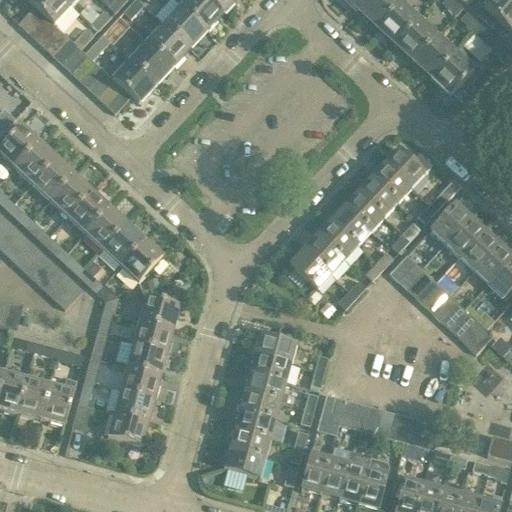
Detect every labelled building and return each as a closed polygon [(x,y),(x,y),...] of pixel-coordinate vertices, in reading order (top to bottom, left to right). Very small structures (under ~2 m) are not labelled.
[(71,11),(59,0),(31,0),(28,4),(34,10),(43,19),(52,27),(54,29),(71,11)] [(80,0),(59,0),(71,11),(80,0)] [(127,2),(124,0),(116,0),(107,10),(114,17),(127,2)] [(204,0),(189,0),(180,10),(206,34),(222,17),(204,0)] [(204,0),(222,17),(237,0),(204,0)] [(342,0),(358,15),(371,0),(342,0)] [(376,32),(400,6),(394,0),(371,0),(358,15),(376,32)] [(462,12),(449,0),(447,0),(442,6),(456,19),(462,12)] [(474,0),(457,0),(467,8),(474,0)] [(511,31),(511,4),(507,0),(492,0),(483,10),(510,34),(511,31)] [(142,10),(135,3),(123,16),(130,23),(142,10)] [(376,32),(395,49),(419,22),(400,6),(376,32)] [(43,19),(34,10),(17,28),(27,37),(43,19)] [(180,10),(163,29),(189,53),(206,34),(180,10)] [(110,21),(103,14),(90,28),(97,35),(110,21)] [(460,23),(474,36),(481,28),(467,15),(460,23)] [(115,38),(127,24),(119,18),(108,31),(115,38)] [(43,19),(27,37),(36,45),(52,27),(43,19)] [(419,22),(395,49),(413,66),(437,39),(419,22)] [(36,45),(44,53),(61,35),(54,29),(52,27),(36,45)] [(500,45),(481,28),(474,36),(475,37),(474,38),(491,54),(500,45)] [(163,29),(146,47),(172,71),(189,53),(163,29)] [(73,46),(79,51),(81,53),(94,39),(86,32),(73,46)] [(53,61),(70,43),(61,35),(44,53),(53,61)] [(102,38),(85,57),(88,60),(92,64),(109,46),(102,38)] [(413,66),(431,82),(455,56),(437,39),(413,66)] [(62,69),(71,60),(79,51),(73,46),(70,43),(53,61),(62,69)] [(155,89),(172,71),(146,47),(129,65),(155,89)] [(83,55),(81,53),(79,51),(71,60),(62,69),(72,78),(88,60),(85,57),(83,55)] [(474,73),(455,56),(431,82),(450,99),(474,73)] [(88,60),(72,78),(80,86),(96,67),(92,64),(88,60)] [(114,84),(123,92),(132,100),(139,107),(155,89),(129,65),(113,83),(114,84)] [(89,94),(93,89),(105,76),(96,67),(80,86),(89,94)] [(97,102),(98,101),(114,84),(113,83),(105,76),(93,89),(89,94),(97,102)] [(97,102),(106,110),(107,110),(123,92),(114,84),(98,101),(97,102)] [(123,92),(107,110),(106,110),(115,118),(132,100),(123,92)] [(0,115),(0,138),(15,123),(4,112),(0,115)] [(0,151),(0,158),(14,172),(39,145),(21,128),(0,151)] [(32,188),(56,161),(39,145),(14,172),(32,188)] [(424,179),(423,177),(429,170),(417,159),(410,166),(397,153),(383,168),(411,193),(424,179)] [(49,204),(71,180),(74,177),(56,161),(32,188),(49,204)] [(411,193),(383,168),(370,182),(397,208),(411,193)] [(67,220),(91,193),(74,177),(71,180),(49,204),(67,220)] [(397,208),(370,182),(357,196),(384,222),(397,208)] [(84,237),(97,222),(109,209),(91,193),(67,220),(84,237)] [(0,207),(8,214),(13,208),(0,195),(0,207)] [(343,211),(370,237),(384,222),(357,196),(343,211)] [(439,198),(428,210),(435,217),(446,205),(439,198)] [(445,248),(470,221),(471,220),(456,207),(430,235),(445,248)] [(8,214),(19,225),(25,219),(13,208),(8,214)] [(84,237),(102,253),(127,226),(109,209),(97,222),(84,237)] [(435,217),(428,210),(418,221),(425,228),(435,217)] [(343,211),(330,224),(357,250),(370,237),(343,211)] [(2,220),(0,221),(0,239),(11,228),(2,220)] [(459,261),(485,234),(471,220),(470,221),(445,248),(459,261)] [(357,250),(330,224),(316,239),(343,265),(357,250)] [(120,269),(138,249),(144,242),(127,226),(102,253),(120,269)] [(0,239),(0,253),(1,255),(19,236),(11,228),(0,239)] [(411,228),(402,238),(409,245),(419,234),(411,228)] [(31,236),(42,247),(48,241),(37,230),(31,236)] [(459,261),(473,275),(499,247),(485,234),(459,261)] [(11,264),(27,246),(28,244),(19,236),(1,255),(11,264)] [(397,258),(409,245),(402,238),(390,251),(397,258)] [(302,254),(330,280),(343,265),(316,239),(302,254)] [(42,247),(54,258),(60,252),(48,241),(42,247)] [(144,242),(138,249),(120,269),(138,286),(162,259),(144,242)] [(11,264),(19,272),(37,252),(28,244),(27,246),(11,264)] [(488,288),(498,277),(511,262),(511,258),(499,247),(473,275),(488,288)] [(29,280),(46,261),(37,252),(19,272),(29,280)] [(289,268),(296,275),(291,279),(303,290),(307,285),(316,294),(330,280),(302,254),(289,268)] [(375,267),(382,273),(393,262),(385,255),(375,267)] [(389,278),(398,286),(415,268),(406,260),(389,278)] [(29,280),(37,288),(55,269),(46,261),(29,280)] [(83,273),(72,262),(66,269),(78,280),(78,279),(83,273)] [(511,262),(498,277),(488,288),(503,302),(511,292),(511,262)] [(92,264),(83,273),(91,281),(100,272),(92,264)] [(382,273),(375,267),(364,278),(371,285),(382,273)] [(398,286),(406,294),(424,276),(415,268),(398,286)] [(37,288),(46,296),(64,277),(55,269),(37,288)] [(78,280),(90,290),(95,284),(91,281),(83,273),(78,279),(78,280)] [(415,302),(418,299),(432,284),(424,276),(406,294),(415,302)] [(46,296),(54,304),(72,285),(64,277),(46,296)] [(159,288),(157,281),(147,284),(149,291),(159,288)] [(359,284),(348,296),(355,303),(366,291),(359,284)] [(423,310),(432,301),(441,292),(432,284),(418,299),(415,302),(423,310)] [(82,294),(72,285),(54,304),(64,313),(82,294)] [(95,296),(105,305),(111,301),(115,299),(103,288),(95,296)] [(432,319),(433,318),(450,300),(441,292),(432,301),(423,310),(432,319)] [(355,303),(348,296),(337,307),(345,314),(355,303)] [(111,301),(105,305),(103,315),(111,317),(113,317),(118,302),(115,299),(111,301)] [(137,324),(173,333),(179,309),(143,300),(137,324)] [(458,308),(450,300),(433,318),(432,319),(441,326),(458,308)] [(0,329),(4,331),(10,306),(0,302),(0,329)] [(10,306),(4,331),(16,334),(22,309),(10,306)] [(449,334),(466,316),(467,316),(464,314),(458,308),(441,326),(449,334)] [(467,316),(475,324),(476,325),(480,320),(469,309),(464,314),(467,316)] [(111,317),(103,315),(97,338),(105,340),(111,317)] [(458,342),(475,324),(467,316),(466,316),(449,334),(458,342)] [(131,347),(167,356),(173,333),(137,324),(131,347)] [(466,350),(475,341),(484,332),(476,325),(475,324),(458,342),(466,350)] [(492,340),(484,332),(475,341),(466,350),(475,358),(492,340)] [(97,338),(91,361),(99,363),(105,340),(97,338)] [(260,339),(255,358),(292,368),(297,349),(260,339)] [(10,350),(33,356),(35,347),(14,342),(13,341),(10,350)] [(33,356),(57,362),(59,354),(35,347),(33,356)] [(125,370),(160,380),(167,356),(131,347),(125,370)] [(59,354),(57,362),(81,368),(83,360),(59,354)] [(511,368),(511,356),(509,354),(503,360),(511,368)] [(255,358),(250,377),(287,388),(292,368),(255,358)] [(318,359),(314,374),(324,377),(328,362),(318,359)] [(91,361),(85,383),(93,386),(99,363),(91,361)] [(160,380),(125,370),(119,393),(154,402),(160,380)] [(320,392),(324,377),(314,374),(310,390),(320,392)] [(0,411),(17,416),(27,381),(4,375),(0,391),(0,411)] [(245,396),(281,406),(287,408),(290,399),(284,397),(287,388),(250,377),(245,396)] [(17,416),(41,422),(51,387),(27,381),(17,416)] [(65,428),(74,393),(77,385),(65,382),(63,390),(51,387),(41,422),(65,428)] [(85,383),(78,407),(86,409),(93,386),(85,383)] [(119,393),(113,416),(148,425),(154,402),(119,393)] [(240,415),(276,425),(281,406),(245,396),(240,415)] [(308,398),(304,413),(313,415),(317,400),(308,398)] [(331,426),(338,402),(326,399),(320,423),(331,426)] [(342,429),(349,406),(349,405),(338,402),(331,426),(342,429)] [(354,432),(356,424),(360,408),(349,405),(349,406),(342,429),(354,432)] [(94,411),(86,409),(78,407),(72,430),(87,435),(94,411)] [(360,408),(356,424),(354,432),(365,435),(371,411),(360,408)] [(371,411),(365,435),(376,438),(383,415),(371,411)] [(313,415),(304,413),(300,428),(309,430),(313,415)] [(240,415),(235,434),(271,443),(276,425),(240,415)] [(394,418),(383,415),(376,438),(387,441),(394,418)] [(148,425),(113,416),(107,440),(142,449),(148,425)] [(387,441),(399,445),(405,421),(394,418),(387,441)] [(416,424),(405,421),(399,445),(410,447),(416,424)] [(422,451),(423,446),(428,427),(416,424),(410,447),(422,451)] [(428,427),(423,446),(422,451),(434,454),(440,430),(428,427)] [(235,434),(229,453),(266,463),(271,443),(235,434)] [(298,435),(294,450),(303,452),(307,438),(298,435)] [(510,466),(511,459),(511,446),(491,440),(486,460),(510,466)] [(352,454),(333,449),(330,462),(320,498),(339,503),(349,467),(351,457),(352,454)] [(299,468),(303,452),(294,450),(289,465),(299,468)] [(229,453),(224,472),(261,482),(266,463),(229,453)] [(433,465),(449,469),(451,459),(436,454),(433,465)] [(320,498),(330,462),(311,456),(301,493),(320,498)] [(339,503),(358,508),(370,462),(351,457),(349,467),(339,503)] [(451,459),(449,469),(464,473),(467,463),(451,459)] [(377,511),(389,467),(370,462),(358,508),(372,511),(377,511)] [(471,475),(487,479),(489,469),(474,465),(471,475)] [(487,479),(495,481),(495,484),(505,486),(509,474),(489,469),(487,479)] [(293,491),(297,475),(287,473),(283,489),(293,491)] [(396,511),(416,511),(424,486),(405,481),(396,511)] [(416,511),(436,511),(443,491),(424,486),(416,511)] [(456,511),(461,496),(443,491),(436,511),(456,511)] [(477,511),(481,502),(461,496),(456,511),(477,511)] [(498,511),(500,507),(481,502),(477,511),(498,511)]
